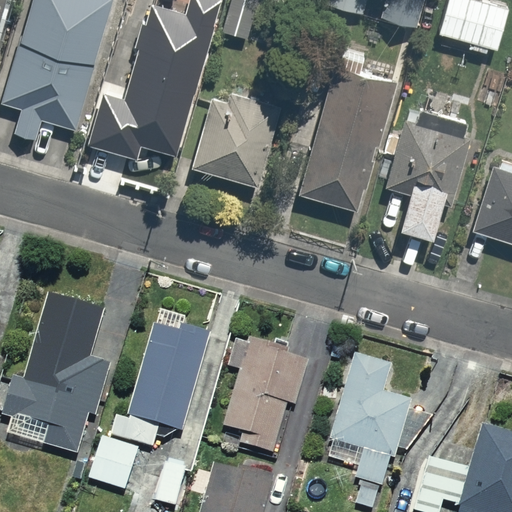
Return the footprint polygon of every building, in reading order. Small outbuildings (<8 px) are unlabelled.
[(102,0),(20,0),(0,77),(0,102),(11,106),(6,124),(33,131),(38,113),(70,122),(102,0)] [(143,0),(112,102),(149,113),(160,79),(191,88),(218,0),(143,0)] [(250,0),(225,0),(219,24),(241,31),(250,0)] [(330,0),(359,9),(361,0),(330,0)] [(410,23),(416,0),(376,0),(373,12),(410,23)] [(492,0),(436,0),(429,25),(466,36),(464,42),(494,51),(508,5),(492,0)] [(389,72),(330,54),(291,185),(351,203),(389,72)] [(275,98),(224,82),(221,94),(207,89),(184,161),(249,181),(275,98)] [(411,111),(400,108),(379,178),(402,185),(391,221),(426,232),(437,194),(444,196),(468,119),(414,103),(411,111)] [(511,159),(485,151),(463,222),(511,237),(511,159)] [(97,306),(43,291),(20,377),(5,373),(0,391),(0,412),(4,414),(0,429),(0,431),(69,451),(79,411),(93,415),(108,358),(84,351),(97,306)] [(151,449),(158,425),(179,431),(209,328),(150,310),(119,413),(110,411),(103,432),(96,430),(82,476),(124,488),(137,445),(151,449)] [(292,403),(307,347),(234,328),(224,365),(232,367),(217,425),(238,431),(235,444),(271,453),(285,401),(292,403)] [(373,510),(406,396),(383,389),(391,362),(348,349),(317,455),(353,465),(350,477),(355,478),(348,503),(373,510)] [(486,511),(511,511),(511,428),(478,419),(464,466),(426,455),(409,511),(434,511),(439,499),(455,504),(452,511),(482,511),(483,511),(486,511)] [(187,468),(160,459),(148,499),(175,507),(187,468)] [(258,511),(268,479),(207,461),(191,511),(258,511)]
